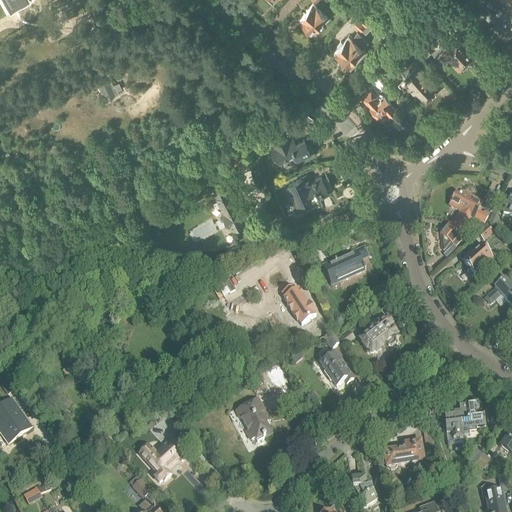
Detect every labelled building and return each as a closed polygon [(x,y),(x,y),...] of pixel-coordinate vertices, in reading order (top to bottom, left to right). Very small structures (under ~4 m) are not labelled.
[(4,0),(10,9),(27,0),(4,0)] [(461,11),(457,7),(454,3),(450,7),(457,14),(461,11)] [(457,7),(461,11),(462,12),(466,8),(461,3),(457,7)] [(312,32),(319,24),(326,16),(313,4),(299,20),(300,20),(299,21),(306,27),(304,29),(309,33),(310,31),(312,32)] [(511,33),(511,21),(505,14),(501,10),(494,16),(493,14),(488,18),(499,30),(497,31),(505,40),(511,33)] [(360,31),(367,24),(368,23),(360,15),(352,24),(360,31)] [(447,40),(448,41),(467,62),(476,54),(459,35),(459,36),(456,32),(447,40)] [(448,41),(447,41),(442,35),(440,38),(445,44),(444,45),(447,48),(447,49),(445,49),(443,50),(444,52),(442,53),(443,54),(439,58),(445,64),(449,60),(458,70),(467,62),(448,41)] [(337,45),(339,46),(334,52),(340,58),(337,62),(344,68),(347,64),(350,67),(360,56),(365,61),(366,59),(367,57),(367,56),(366,51),(349,36),(343,42),(341,41),(337,45)] [(426,48),(432,43),(427,38),(421,42),(426,48)] [(418,54),(424,60),(431,54),(425,48),(418,54)] [(424,60),(418,54),(417,52),(410,59),(417,67),(417,66),(417,67),(424,60)] [(417,67),(412,71),(406,64),(398,72),(411,85),(411,88),(413,90),(415,90),(423,99),(425,97),(428,97),(430,94),(431,92),(436,87),(419,69),(419,68),(417,67),(417,66),(417,67)] [(380,92),(387,85),(376,74),(365,84),(370,89),(361,96),(367,102),(368,102),(372,105),(370,107),(372,110),(371,112),(374,115),(377,115),(382,121),(390,114),(392,114),(395,112),(394,110),(395,109),(389,102),(390,101),(384,94),(383,95),(380,92)] [(114,88),(111,81),(109,78),(106,79),(107,82),(100,85),(106,100),(119,94),(115,87),(114,88)] [(256,136),(253,129),(247,131),(249,139),(256,136)] [(302,159),(301,157),(310,153),(304,139),(295,143),(292,137),(271,146),(279,163),(288,158),(289,163),(293,161),(293,163),(302,159)] [(233,229),(244,224),(242,219),(245,218),(239,206),(237,208),(235,203),(237,202),(231,190),(228,192),(220,176),(235,169),(234,166),(246,161),(242,154),(219,166),(222,172),(217,174),(226,193),(217,197),(225,212),(222,213),(229,227),(231,226),(233,229)] [(329,195),(327,190),(321,177),(304,185),(302,178),(288,184),(297,204),(317,195),(318,199),(329,195)] [(211,195),(208,188),(186,199),(190,205),(211,195)] [(461,214),(471,219),(472,220),(481,203),(464,194),(462,197),(456,194),(449,207),(461,214)] [(493,214),(498,200),(487,195),(481,209),(493,214)] [(505,221),(507,217),(511,219),(511,198),(503,216),(501,219),(505,221)] [(445,252),(451,245),(452,246),(452,245),(454,248),(456,249),(465,238),(459,234),(471,219),(461,214),(450,227),(449,226),(445,231),(441,231),(442,235),(441,237),(443,239),(445,252)] [(488,225),(495,229),(500,217),(493,214),(488,225)] [(493,234),(487,228),(478,236),(483,242),(493,234)] [(476,278),(492,263),(486,257),(488,255),(480,246),(462,263),(469,270),(468,274),(470,276),(473,276),(476,278)] [(458,252),(456,249),(454,248),(444,256),(448,261),(458,252)] [(360,262),(364,260),(369,258),(365,249),(361,252),(323,269),(332,288),(339,285),(339,284),(366,272),(364,268),(363,269),(360,262)] [(304,298),(301,292),(294,281),(293,281),(291,278),(288,280),(285,275),(282,277),(275,266),(267,271),(270,276),(258,284),(265,295),(271,291),(274,292),(279,289),(287,301),(289,300),(292,305),(296,303),(300,309),(299,310),(309,327),(317,323),(306,305),(307,305),(303,299),(304,298)] [(511,309),(511,288),(505,280),(501,284),(501,283),(499,285),(494,290),(495,291),(485,301),(490,307),(501,297),(511,309)] [(323,339),(332,335),(328,327),(324,320),(320,322),(324,329),(325,329),(327,333),(321,335),(323,339)] [(388,321),(387,320),(380,326),(379,325),(372,330),(373,331),(362,340),(362,344),(364,346),(363,347),(368,353),(369,352),(371,355),(374,355),(375,354),(378,354),(381,352),(381,349),(387,345),(389,348),(392,348),(396,345),(396,342),(394,339),(399,335),(398,334),(399,332),(396,328),(394,328),(392,326),(393,324),(391,321),(388,321)] [(331,351),(340,345),(333,334),(332,335),(323,339),(331,351)] [(345,348),(354,340),(350,335),(340,342),(345,348)] [(334,354),(329,358),(330,360),(321,367),(337,389),(345,383),(347,386),(353,382),(334,354)] [(277,368),(266,377),(266,378),(264,380),(267,384),(270,382),(276,390),(287,381),(277,368)] [(68,369),(62,372),(68,380),(76,374),(73,371),(70,373),(68,369)] [(2,388),(8,396),(16,391),(10,382),(2,388)] [(0,433),(9,446),(32,430),(12,401),(0,409),(0,433)] [(243,406),(245,409),(237,413),(240,419),(241,419),(248,432),(246,433),(251,442),(255,439),(257,444),(263,441),(264,441),(272,437),(265,424),(270,422),(265,412),(264,413),(258,402),(249,407),(248,404),(243,406)] [(485,416),(480,416),(479,404),(465,405),(466,407),(460,408),(460,416),(463,440),(464,440),(464,438),(470,437),(469,431),(486,429),(485,416)] [(453,441),(463,440),(460,416),(445,418),(445,423),(445,424),(446,434),(447,436),(453,435),(453,441)] [(432,435),(432,432),(431,432),(430,426),(422,428),(423,436),(432,435)] [(511,433),(501,448),(511,456),(511,433)] [(387,469),(424,463),(421,444),(420,444),(419,439),(412,440),(413,445),(405,446),(406,450),(384,454),(387,469)] [(137,452),(139,455),(158,476),(155,480),(159,485),(163,482),(164,484),(171,477),(167,472),(179,461),(181,464),(188,458),(174,442),(157,456),(149,447),(146,444),(137,452)] [(474,467),(477,464),(469,459),(466,462),(474,467)] [(482,473),(484,470),(477,464),(474,467),(482,473)] [(452,485),(461,481),(456,467),(447,471),(452,485)] [(12,489),(21,484),(15,475),(7,481),(12,489)] [(510,493),(507,479),(497,477),(501,495),(510,493)] [(354,492),(360,502),(358,503),(363,511),(378,502),(372,494),(371,483),(366,483),(365,479),(351,481),(353,492),(354,492)] [(143,501),(152,494),(141,482),(133,489),(143,501)] [(40,495),(51,491),(49,486),(38,490),(40,495)] [(504,511),(500,493),(499,489),(486,486),(480,490),(482,498),(486,497),(488,506),(488,511),(504,511)]
